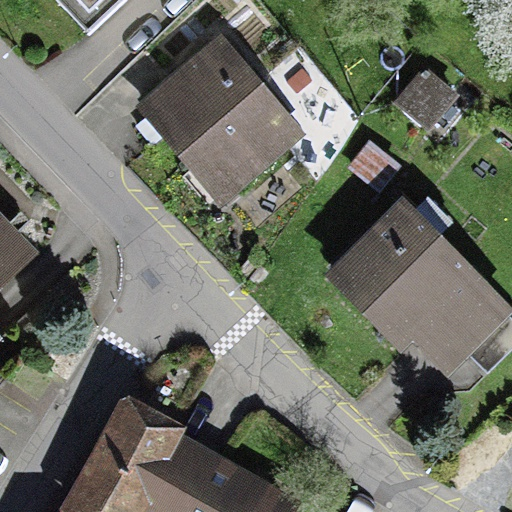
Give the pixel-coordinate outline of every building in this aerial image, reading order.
[(76,0),(99,24),(124,0),(76,0)] [(145,107),(222,199),(222,195),(293,134),(297,135),(219,43),(145,107)] [(452,91),(425,69),(395,103),(422,126),(452,91)] [(388,159),(372,147),(353,170),(369,183),(388,159)] [(336,279),(397,341),(421,318),(460,357),(465,352),(487,374),(511,349),(511,319),(405,210),(336,279)] [(0,235),(0,288),(26,263),(0,235)] [(131,511),(171,442),(125,416),(70,511),(131,511)] [(285,511),(287,508),(171,442),(131,511),(285,511)]
